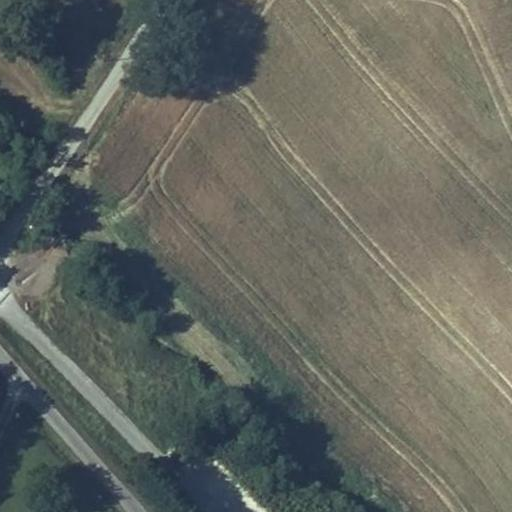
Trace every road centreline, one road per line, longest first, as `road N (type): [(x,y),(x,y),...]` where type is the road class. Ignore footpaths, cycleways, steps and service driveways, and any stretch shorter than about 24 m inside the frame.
road 1 (unclassified): [(162,0),(33,193)]
road 2 (unclassified): [(0,360),(135,511)]
